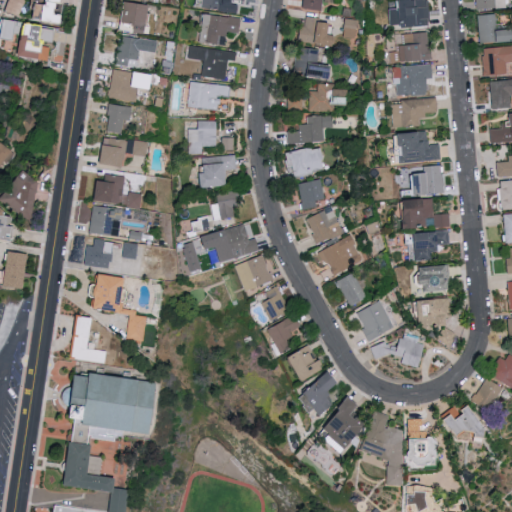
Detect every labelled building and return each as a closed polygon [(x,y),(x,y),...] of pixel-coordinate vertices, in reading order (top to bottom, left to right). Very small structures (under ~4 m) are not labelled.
[(61,0),(33,0),(33,5),(37,5),(35,19),(63,23),(64,15),(60,14),(61,0)] [(238,13),(240,2),(245,3),(245,0),(203,0),(203,8),(238,13)] [(323,0),(303,0),(303,8),(322,10),(323,0)] [(430,25),(429,17),(427,17),(426,0),(398,0),(397,0),(397,9),(390,9),(391,27),(430,25)] [(473,0),(474,10),(505,7),(504,0),(473,0)] [(125,23),(136,24),(135,32),(148,33),(150,4),(127,2),(125,23)] [(228,32),(240,33),(242,19),(207,14),(205,26),(209,26),(207,43),(226,46),(228,32)] [(507,43),(508,30),(494,29),(494,15),(477,14),(476,41),(507,43)] [(337,47),(339,36),(331,35),(333,22),(307,18),(305,26),(300,25),(298,41),(337,47)] [(16,33),(22,34),(24,22),(1,19),(0,26),(0,38),(15,40),(16,33)] [(356,37),(357,25),(353,25),(353,20),(347,19),(346,36),(356,37)] [(48,61),(51,42),(58,43),(60,29),(26,24),(21,57),(48,61)] [(405,33),(405,45),(400,46),(401,61),(430,60),(430,32),(405,33)] [(227,79),(229,61),(237,62),(238,51),(190,46),(189,59),(204,60),(202,77),(227,79)] [(505,63),(511,63),(511,46),(479,48),(480,75),(505,75),(505,63)] [(334,77),(334,65),(318,64),(319,49),(296,48),(295,76),(334,77)] [(428,78),(434,78),(433,64),(394,66),(395,96),(428,94),(428,78)] [(137,103),(141,83),(132,81),(133,72),(114,69),(109,97),(137,103)] [(511,79),(487,80),(488,109),(509,108),(508,94),(511,93),(511,79)] [(0,116),(4,91),(12,92),(13,83),(0,80),(0,116)] [(232,86),(192,81),(189,107),(220,110),(221,97),(231,98),(232,86)] [(310,111),(335,111),(335,104),(350,103),(350,90),(335,90),(335,83),(318,83),(318,91),(309,91),(310,111)] [(288,95),(287,109),(304,110),(305,92),(296,91),(296,95),(288,95)] [(393,127),(420,126),(420,115),(439,114),(438,98),(401,99),(401,104),(392,104),(393,127)] [(124,120),(133,121),(134,106),(110,104),(108,132),(123,133),(124,120)] [(487,143),(511,141),(511,112),(501,113),(501,128),(486,129),(487,143)] [(325,142),(323,115),(307,116),(307,124),(298,124),(298,127),(287,128),(287,144),(325,142)] [(218,121),(199,121),(198,129),(190,129),(190,154),(204,154),(204,146),(218,147),(218,121)] [(441,144),(429,144),(429,132),(401,133),(402,155),(399,155),(400,162),(442,160),(441,144)] [(235,150),(234,137),(223,138),(223,150),(235,150)] [(125,154),(147,156),(148,142),(106,138),(103,165),(124,167),(125,154)] [(0,142),(0,168),(14,153),(1,142),(0,142)] [(511,145),(506,145),(506,162),(492,162),(493,176),(511,175),(511,145)] [(285,152),(289,177),(326,171),(323,147),(285,152)] [(238,170),(237,154),(204,158),(206,173),(202,174),(203,189),(230,186),(229,171),(238,170)] [(444,195),(443,165),(423,166),(424,174),(416,174),(416,189),(406,189),(406,197),(444,195)] [(45,184),(21,170),(2,203),(26,216),(45,184)] [(126,176),(101,174),(98,201),(139,206),(141,194),(124,192),(126,176)] [(317,207),(316,201),(326,199),(322,179),(297,184),(302,210),(317,207)] [(511,179),(496,181),(497,210),(511,209),(511,179)] [(212,205),(216,221),(237,216),(234,206),(243,204),(240,190),(219,195),(221,203),(212,205)] [(407,227),(435,226),(434,199),(406,200),(407,227)] [(89,231),(118,236),(120,227),(113,226),(115,216),(119,217),(120,209),(94,205),(89,231)] [(318,244),(344,233),(333,208),(307,219),(318,244)] [(511,213),(500,214),(501,243),(511,242),(511,213)] [(0,239),(14,240),(15,216),(0,215),(0,239)] [(223,262),(261,249),(257,238),(251,240),(245,223),(213,234),(223,262)] [(418,260),(434,259),(433,248),(451,248),(450,232),(416,233),(418,260)] [(330,275),(362,263),(352,237),(321,249),(330,275)] [(108,269),(113,242),(96,238),(94,246),(89,245),(85,264),(108,269)] [(123,258),(138,258),(138,244),(124,243),(123,258)] [(511,246),(506,247),(507,258),(502,258),(503,274),(511,273),(511,246)] [(5,287),(25,289),(28,254),(9,252),(5,287)] [(236,265),(245,291),(273,281),(263,255),(236,265)] [(452,291),(451,266),(423,267),(425,292),(452,291)] [(365,299),(355,273),(338,280),(347,306),(365,299)] [(130,314),(126,340),(144,343),(147,316),(136,315),(137,309),(123,307),(127,278),(102,274),(97,309),(130,314)] [(270,320),(289,312),(278,286),(266,291),(269,299),(263,302),(270,320)] [(421,301),(423,330),(440,328),(442,342),(455,340),(454,330),(448,330),(447,317),(452,317),(450,298),(421,301)] [(395,328),(381,301),(356,313),(370,340),(395,328)] [(267,329),(279,353),(290,348),(286,340),(294,335),(292,330),(299,326),(293,315),(267,329)] [(106,363),(108,351),(90,349),(94,317),(77,316),(72,360),(106,363)] [(377,361),(398,352),(404,368),(425,360),(419,345),(420,345),(415,332),(372,349),(377,361)] [(322,360),(318,362),(309,346),(290,357),(304,382),(328,368),(322,360)] [(502,360),(495,357),(486,376),(511,388),(511,386),(511,357),(505,355),(502,360)] [(328,391),(341,382),(332,371),(306,391),(323,414),(337,403),(328,391)] [(162,382),(94,374),(93,377),(77,375),(75,388),(69,387),(65,417),(78,418),(75,442),(91,444),(92,438),(119,441),(120,431),(155,435),(162,382)] [(492,410),(502,389),(483,380),(473,401),(492,410)] [(369,421),(356,413),(362,402),(351,395),(329,430),(336,435),(331,442),(348,453),(369,421)] [(465,432),(473,426),(483,439),(494,431),(475,405),(455,420),(465,432)] [(410,418),(412,438),(427,437),(426,417),(410,418)] [(67,487),(112,492),(109,511),(127,511),(130,490),(118,488),(119,478),(94,475),(95,461),(102,462),(102,458),(94,457),(95,446),(72,443),(67,487)]
